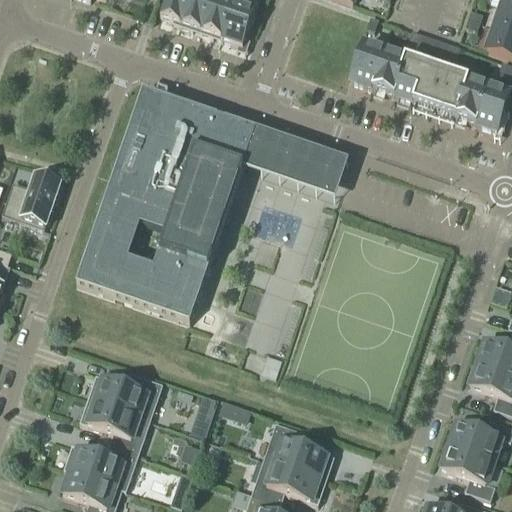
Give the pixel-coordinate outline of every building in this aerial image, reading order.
[(179,32),(180,33),(191,0),(167,0),(160,23),(180,30),(179,32)] [(199,39),(200,40),(213,0),(191,0),(180,33),(192,37),(193,34),(200,37),(199,39)] [(220,46),(221,47),(236,2),(229,0),(213,0),(200,40),(213,44),(213,42),(221,44),(220,46)] [(355,0),(322,0),(352,10),(355,0)] [(511,0),(505,0),(501,15),(511,18),(511,0)] [(236,2),(221,47),(242,54),(258,9),(256,9),(236,2)] [(511,18),(501,15),(494,35),(511,41),(511,18)] [(470,18),(467,26),(480,30),(482,22),(470,18)] [(365,36),(374,39),(378,27),(370,24),(365,36)] [(480,30),(467,26),(465,34),(477,38),(480,30)] [(511,41),(494,35),(486,56),(511,65),(511,41)] [(407,50),(415,53),(419,41),(411,38),(407,50)] [(415,53),(423,56),(427,44),(419,41),(415,53)] [(423,56),(431,58),(435,46),(427,44),(423,56)] [(431,58),(439,61),(443,49),(435,46),(431,58)] [(439,61),(447,64),(451,52),(443,49),(439,61)] [(509,101),(364,51),(351,89),(496,139),(509,101)] [(451,52),(447,64),(455,67),(459,55),(458,54),(451,52)] [(497,81),(505,84),(510,72),(501,69),(497,81)] [(114,180),(76,292),(189,331),(241,178),(256,137),(151,101),(123,183),(114,180)] [(241,178),(339,211),(352,171),(256,137),(241,178)] [(30,196),(13,190),(1,223),(43,237),(60,191),(35,182),(30,196)] [(11,261),(0,256),(0,270),(7,273),(11,261)] [(261,296),(261,314),(288,315),(288,297),(261,296)] [(511,356),(486,348),(477,372),(511,383),(511,356)] [(260,381),(275,386),(281,367),(266,362),(260,381)] [(511,383),(477,372),(469,396),(497,405),(493,417),(511,423),(511,383)] [(96,383),(87,406),(150,428),(162,392),(128,380),(124,392),(96,383)] [(205,447),(218,409),(202,404),(189,442),(205,447)] [(113,442),(109,453),(134,462),(138,464),(150,428),(87,406),(79,430),(113,442)] [(246,432),(251,419),(222,409),(218,422),(246,432)] [(457,430),(449,454),(493,469),(500,447),(510,450),(511,443),(511,435),(489,428),(485,440),(457,430)] [(275,431),(263,467),(326,489),(334,465),(300,453),(305,441),(275,431)] [(201,457),(185,452),(179,468),(195,474),(201,457)] [(79,456),(71,479),(114,495),(115,494),(122,472),(129,475),(134,462),(109,453),(105,465),(79,456)] [(493,469),(449,454),(441,478),(468,488),(469,488),(464,500),(490,508),(494,495),(485,491),(493,469)] [(263,467),(251,502),(279,511),(280,511),(284,501),(316,511),(317,511),(326,489),(263,467)] [(114,495),(71,479),(62,503),(88,511),(116,511),(122,496),(115,494),(114,495)] [(182,511),(192,485),(180,481),(169,511),(182,511)] [(247,511),(279,511),(251,502),(247,511)]
